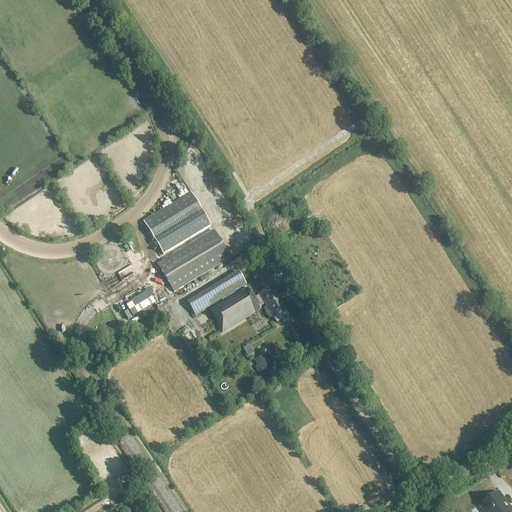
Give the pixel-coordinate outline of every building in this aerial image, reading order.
[(370,118),(361,125),(364,130),(373,123),(370,118)] [(210,226),(191,194),(144,222),(164,254),(210,226)] [(213,231),(157,266),(173,293),(230,258),(213,231)] [(131,243),(134,252),(141,250),(137,241),(131,243)] [(128,275),(143,267),(140,261),(125,269),(128,275)] [(251,265),(212,286),(209,281),(194,288),(204,308),(259,280),(251,265)] [(264,305),(266,308),(263,310),(269,320),(285,310),(271,288),(259,295),(259,296),(254,299),(248,288),(210,311),(214,318),(213,319),(222,333),(260,310),(259,308),(264,305)] [(144,300),(147,307),(167,298),(164,291),(144,300)] [(202,326),(211,336),(216,331),(207,321),(202,326)] [(117,337),(124,333),(121,327),(113,331),(117,337)] [(273,370),(264,355),(254,361),(257,366),(254,368),(260,378),(273,370)] [(134,462),(123,441),(116,442),(116,443),(106,443),(115,438),(108,425),(104,425),(86,435),(103,467),(107,464),(105,460),(117,459),(117,463),(121,463),(123,467),(123,470),(117,473),(119,476),(125,476),(115,481),(116,486),(125,485),(125,480),(126,480),(138,474),(135,468),(134,462)] [(115,494),(101,501),(104,507),(118,500),(115,494)] [(504,497),(490,506),(493,511),(511,511),(511,503),(510,501),(508,502),(504,497)] [(140,503),(132,507),(134,511),(138,511),(143,509),(140,503)]
